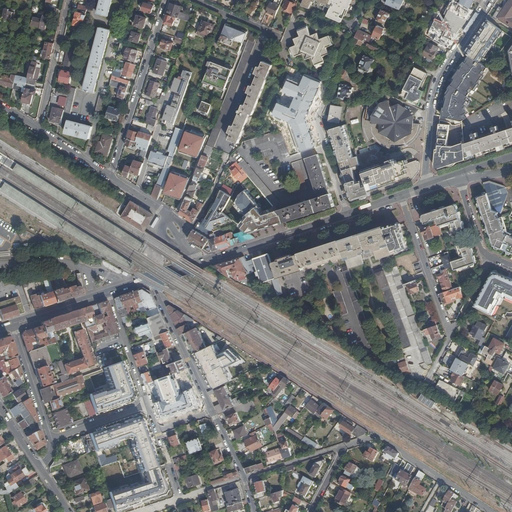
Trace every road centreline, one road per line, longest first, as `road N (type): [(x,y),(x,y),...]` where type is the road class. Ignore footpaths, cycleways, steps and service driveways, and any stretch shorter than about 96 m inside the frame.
road 1 (residential): [(367,0),(316,117),(347,214)]
road 2 (residential): [(488,0),(432,97),(425,186)]
road 3 (residential): [(110,176),(166,0)]
road 4 (primary): [(347,214),(206,261)]
road 5 (residential): [(400,195),(448,332)]
road 6 (residential): [(211,410),(147,280)]
road 7 (residential): [(375,434),(492,511)]
road 8 (residential): [(66,0),(38,129)]
road 9 (track): [(0,136),(108,207)]
road 10 (residential): [(265,29),(218,145)]
road 11 (residential): [(50,438),(12,323)]
